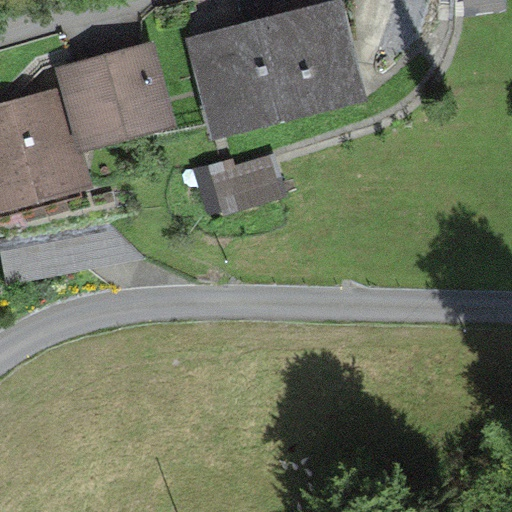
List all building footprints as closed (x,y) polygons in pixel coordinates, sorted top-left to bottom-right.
[(343,0),(313,0),(186,34),(213,131),(368,89),(343,0)] [(505,0),(462,0),(465,14),(506,6),(505,0)] [(151,37),(54,66),(59,82),(78,145),(174,116),(151,37)] [(59,82),(0,99),(0,204),(88,179),(78,145),(59,82)] [(231,155),(192,166),(206,214),(283,190),(273,151),(233,162),(231,155)]
